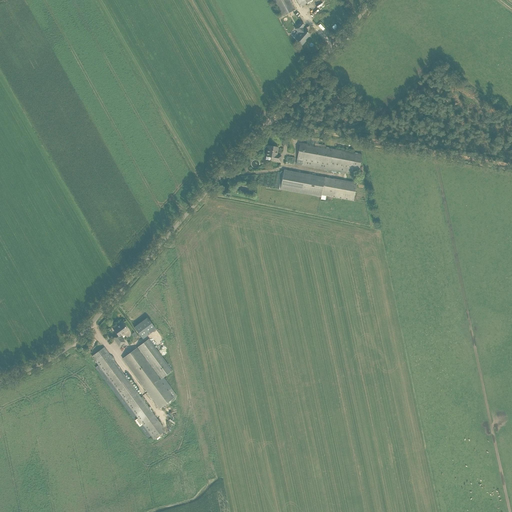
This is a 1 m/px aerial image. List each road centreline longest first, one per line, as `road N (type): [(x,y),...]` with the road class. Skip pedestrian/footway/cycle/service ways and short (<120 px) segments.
road 1 (unclassified): [(0,382),(71,343),(275,112)]
road 2 (track): [(365,138),(511,167)]
road 3 (unclassified): [(275,112),(367,0)]
